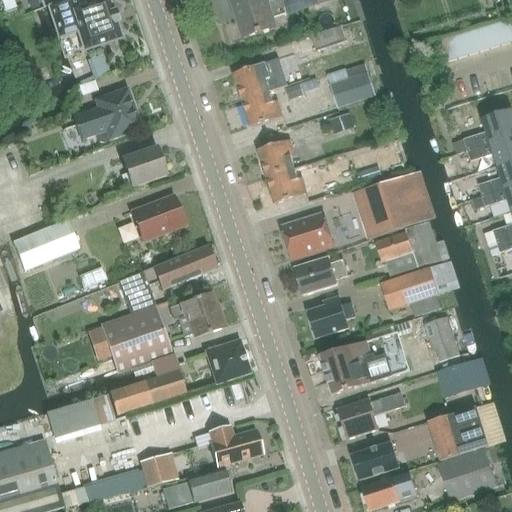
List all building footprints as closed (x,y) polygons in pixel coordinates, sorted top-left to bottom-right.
[(39,0),(42,8),(59,2),(58,0),(39,0)] [(65,0),(47,7),(59,40),(78,33),(84,52),(122,40),(121,38),(116,24),(118,23),(114,13),(113,13),(108,0),(100,0),(97,1),(96,0),(65,0)] [(230,0),(243,40),(276,29),(273,18),(331,0),(230,0)] [(499,47),(510,43),(504,22),(493,25),(499,47)] [(489,50),(499,47),(493,25),(482,29),(489,50)] [(312,37),(317,52),(346,42),(341,27),(312,37)] [(478,53),(489,50),(482,29),(471,32),(478,53)] [(467,56),(478,53),(471,32),(461,35),(467,56)] [(457,60),(467,56),(461,35),(450,39),(457,60)] [(457,60),(450,39),(439,42),(446,63),(457,60)] [(242,102),(270,93),(267,82),(271,80),(266,64),(233,75),(242,102)] [(368,75),(331,87),(337,108),(375,97),(368,75)] [(299,84),(281,90),(285,103),(303,98),(299,84)] [(109,143),(142,131),(127,90),(94,102),(98,111),(74,120),(81,141),(94,137),(95,142),(98,144),(100,145),(104,145),(109,143)] [(273,103),(270,93),(242,102),(250,129),(283,119),(277,102),(273,103)] [(467,151),(511,136),(511,113),(511,111),(482,120),(486,133),(463,140),(467,151)] [(497,167),(511,161),(511,136),(467,151),(470,162),(493,155),(497,167)] [(266,178),(294,170),(290,159),(295,158),(290,141),(257,151),(266,178)] [(132,189),(166,177),(156,149),(122,161),(132,189)] [(511,187),(511,161),(497,167),(501,178),(478,186),(482,197),(511,187)] [(297,181),(294,170),(266,178),(274,205),(306,195),(302,179),(297,181)] [(411,177),(357,194),(353,195),(368,240),(425,222),(411,177)] [(511,213),(511,212),(511,187),(482,197),(485,208),(508,201),(511,213)] [(131,214),(143,244),(185,227),(173,197),(131,214)] [(511,238),(511,212),(511,213),(511,225),(493,231),(497,243),(511,238)] [(324,217),(282,230),(292,261),(333,248),(324,217)] [(67,222),(13,244),(24,273),(79,251),(67,222)] [(435,261),(424,224),(406,230),(406,233),(375,243),(386,277),(435,261)] [(511,238),(497,243),(501,254),(511,249),(511,238)] [(207,248),(118,284),(130,315),(154,306),(148,290),(161,285),(163,291),(176,286),(216,270),(207,248)] [(294,270),(300,289),(303,297),(337,286),(335,281),(347,277),(342,261),(330,265),(328,259),(294,270)] [(381,284),(390,312),(410,306),(414,319),(441,310),(437,298),(439,297),(430,268),(381,284)] [(102,271),(78,279),(81,287),(105,278),(102,271)] [(176,316),(178,321),(183,340),(193,336),(194,340),(224,329),(219,312),(217,313),(211,296),(183,305),(183,306),(169,310),(172,318),(176,316)] [(346,322),(355,319),(351,304),(341,307),(338,298),(323,303),(325,308),(306,314),(314,340),(348,329),(346,322)] [(150,364),(171,356),(154,308),(101,327),(118,375),(150,364)] [(436,351),(440,363),(459,358),(448,318),(425,325),(432,352),(436,351)] [(378,340),(321,357),(332,395),(389,378),(405,373),(398,348),(382,353),(378,340)] [(216,386),(250,374),(239,341),(205,353),(216,386)] [(173,356),(171,356),(150,364),(156,380),(178,373),(173,356)] [(455,369),(461,386),(471,383),(465,366),(455,369)] [(179,372),(178,373),(156,380),(145,383),(108,395),(116,418),(152,406),(186,394),(179,372)] [(108,395),(92,401),(98,426),(116,421),(108,395)] [(401,395),(381,401),(380,400),(369,403),(368,401),(337,411),(345,440),(377,430),(373,417),(384,414),(405,407),(401,395)] [(441,462),(484,449),(488,448),(476,408),(429,422),(441,462)] [(210,447),(217,470),(263,457),(256,432),(232,439),(229,428),(208,435),(211,446),(210,447)] [(45,443),(0,455),(0,511),(60,511),(64,511),(59,495),(45,443)] [(358,482),(398,469),(391,444),(351,457),(358,482)] [(484,449),(441,462),(439,463),(452,504),(497,489),(484,449)] [(172,455),(141,463),(148,488),(179,479),(172,455)] [(187,484),(162,491),(168,511),(193,504),(230,494),(223,470),(186,480),(187,484)] [(140,473),(97,475),(97,492),(141,490),(140,473)] [(410,474),(361,489),(367,511),(373,511),(417,499),(410,474)] [(60,492),(62,504),(91,499),(89,491),(75,494),(74,489),(60,492)]
